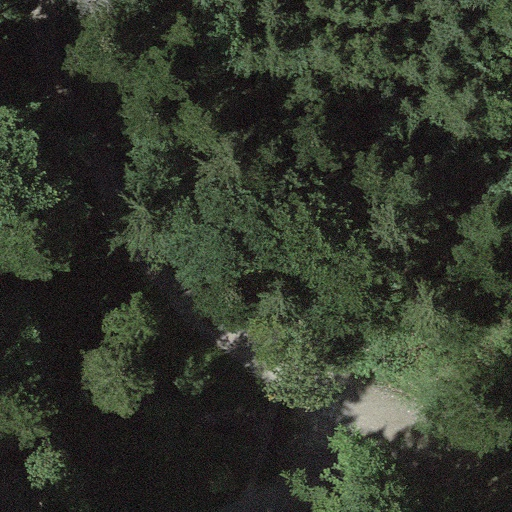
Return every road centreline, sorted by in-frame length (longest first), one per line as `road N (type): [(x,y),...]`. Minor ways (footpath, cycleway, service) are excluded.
road 1 (track): [(286,380),(171,294),(135,248),(100,150),(53,82),(47,0)]
road 2 (track): [(286,380),(335,413),(350,435),(344,465),(302,495),(242,511)]
